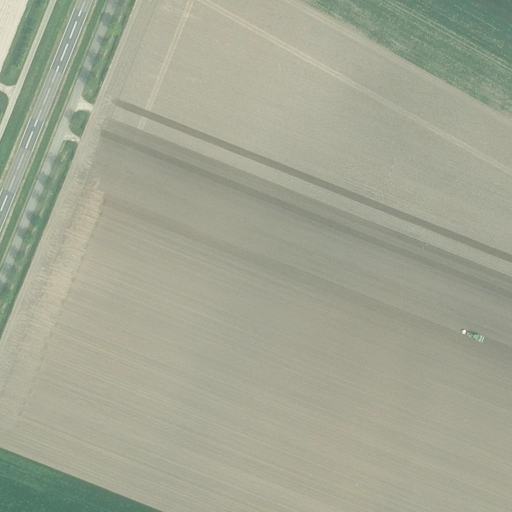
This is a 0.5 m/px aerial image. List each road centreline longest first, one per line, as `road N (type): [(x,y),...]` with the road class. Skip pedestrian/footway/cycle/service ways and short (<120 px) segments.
road 1 (unclassified): [(0,285),(114,0)]
road 2 (primary): [(0,213),(85,0)]
road 3 (unclassified): [(0,133),(53,0)]
